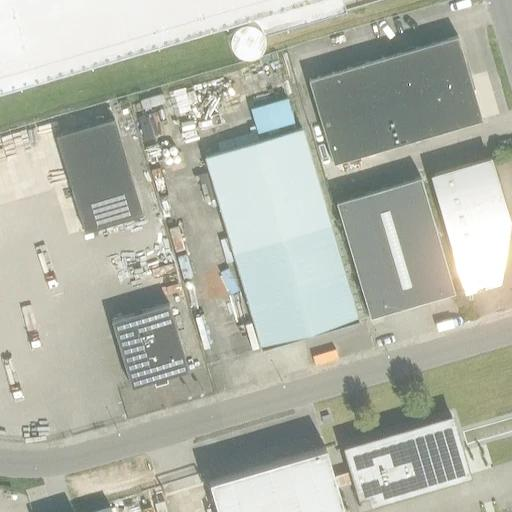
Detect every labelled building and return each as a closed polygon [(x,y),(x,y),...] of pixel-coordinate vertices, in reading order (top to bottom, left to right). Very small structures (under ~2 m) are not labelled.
[(0,0),(0,92),(31,83),(242,21),(243,24),(245,23),(247,23),(249,24),(251,24),(253,25),(255,26),(257,27),(259,28),(260,30),(261,32),(262,34),(263,36),(280,30),(326,17),(321,0),(0,0)] [(445,85),(470,78),(457,35),(432,43),(445,85)] [(445,85),(432,43),(407,50),(420,92),(445,85)] [(420,92),(407,50),(382,58),(395,100),(420,92)] [(395,100),(382,58),(357,65),(370,107),(395,100)] [(332,72),(345,114),(370,107),(357,65),(332,72)] [(307,80),(320,122),(345,114),(332,72),(307,80)] [(457,127),(482,120),(470,78),(445,85),(457,127)] [(420,92),(432,135),(457,127),(445,85),(420,92)] [(420,92),(395,100),(407,142),(432,135),(420,92)] [(294,122),(287,97),(250,108),(257,132),(294,122)] [(370,107),(382,149),(407,142),(395,100),(370,107)] [(382,149),(370,107),(345,114),(357,157),(382,149)] [(345,114),(320,122),(332,164),(357,157),(345,114)] [(57,135),(85,232),(143,215),(115,118),(57,135)] [(205,156),(261,349),(358,320),(301,128),(205,156)] [(483,236),(500,231),(504,230),(499,214),(506,211),(490,158),(470,164),(471,164),(434,175),(449,227),(445,228),(464,292),(497,283),(483,236)] [(335,201),(369,317),(454,292),(420,176),(335,201)] [(168,380),(167,377),(189,370),(169,303),(112,320),(132,387),(154,381),(155,384),(168,380)] [(210,481),(208,481),(216,511),(343,511),(337,487),(354,482),(358,498),(368,495),(371,504),(459,479),(459,478),(469,476),(469,475),(463,457),(463,456),(451,416),(344,448),(351,471),(333,476),(325,447),(210,481)] [(349,429),(346,419),(336,422),(339,432),(349,429)]
